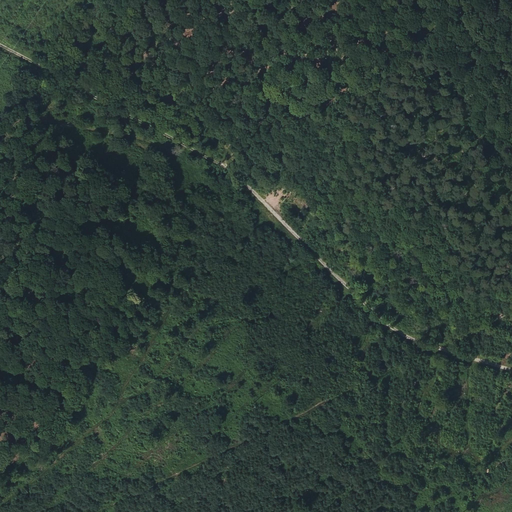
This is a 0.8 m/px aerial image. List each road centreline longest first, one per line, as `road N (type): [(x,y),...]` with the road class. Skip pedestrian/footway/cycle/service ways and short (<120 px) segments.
road 1 (track): [(223,166),(397,331),(511,369)]
road 2 (unclassified): [(0,43),(223,166)]
